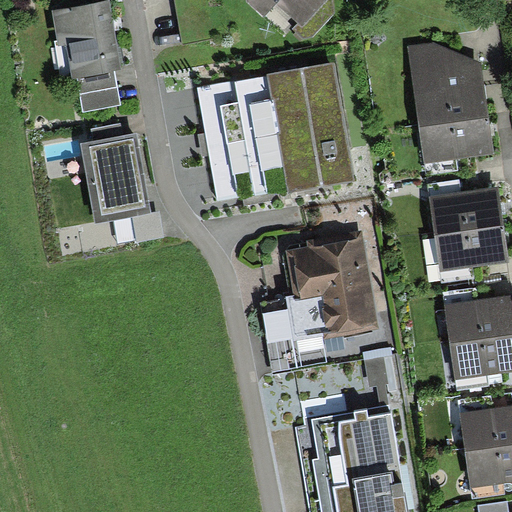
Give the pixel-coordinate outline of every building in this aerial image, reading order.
[(111,0),(75,0),(53,4),(58,39),(67,38),(72,72),(77,71),(82,108),(122,102),(116,67),(122,66),(111,0)] [(208,0),(175,0),(182,41),(215,36),(208,0)] [(326,0),(254,0),(265,10),(274,0),(278,0),(303,23),(326,0)] [(434,40),(408,43),(425,157),(495,147),(482,57),(434,40)] [(236,78),(199,84),(218,196),(355,173),(334,54),(267,65),(268,70),(235,76),(236,78)] [(123,129),(122,120),(92,125),(93,134),(81,136),(94,217),(132,211),(151,208),(138,126),(123,129)] [(499,181),(430,191),(441,266),(510,256),(499,181)] [(151,208),(132,211),(136,239),(164,236),(159,207),(151,208)] [(308,242),(288,245),(295,287),(283,289),(284,295),(261,299),(272,370),(384,351),(363,226),(307,235),(308,242)] [(511,289),(445,299),(456,374),(511,365),(511,289)] [(511,399),(460,407),(471,481),(511,475),(511,399)] [(408,511),(390,402),(313,416),(320,455),(314,456),(323,511),(408,511)]
